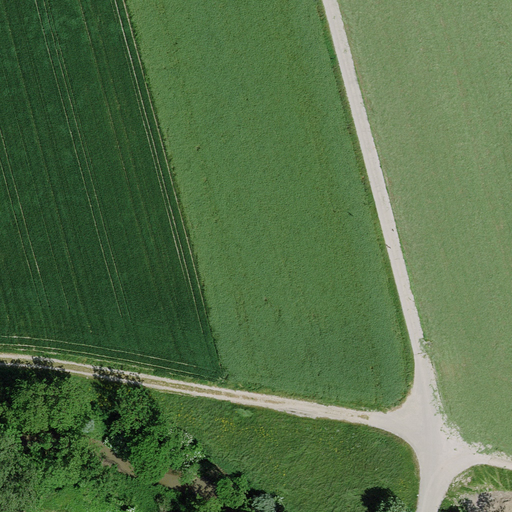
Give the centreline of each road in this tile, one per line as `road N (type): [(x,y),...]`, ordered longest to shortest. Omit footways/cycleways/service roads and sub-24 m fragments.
road 1 (track): [(427,511),(434,461),(420,353),(329,0)]
road 2 (track): [(0,360),(393,424),(511,462)]
